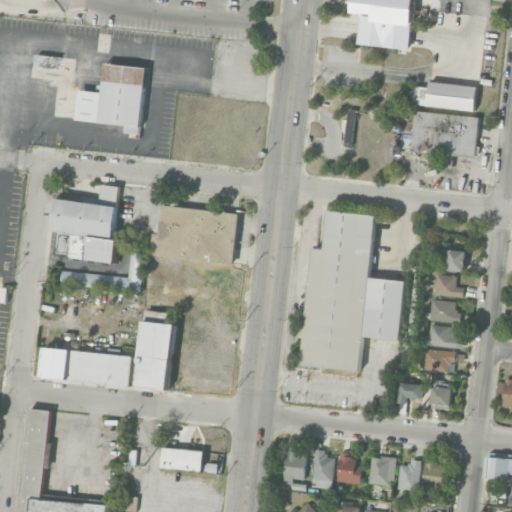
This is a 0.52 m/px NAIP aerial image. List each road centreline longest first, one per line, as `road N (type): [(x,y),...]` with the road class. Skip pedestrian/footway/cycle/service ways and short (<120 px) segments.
road 1 (secondary): [(304,0),(245,511)]
road 2 (residential): [(511,442),(15,390)]
road 3 (residential): [(511,211),(41,162)]
road 4 (residential): [(511,124),(466,511)]
road 5 (residential): [(41,162),(1,511)]
